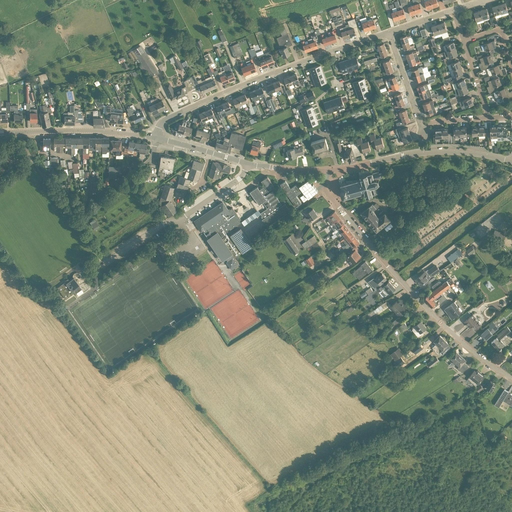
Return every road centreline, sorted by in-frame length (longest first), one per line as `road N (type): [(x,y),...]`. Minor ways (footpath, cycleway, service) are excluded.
road 1 (residential): [(511,376),(474,352),(391,271),(322,186),(327,171)]
road 2 (unclassified): [(156,136),(172,113),(327,49)]
road 3 (tertiary): [(327,171),(431,151),(511,160)]
road 4 (unclassified): [(97,270),(239,179),(246,164)]
road 5 (tertiary): [(0,132),(156,136)]
